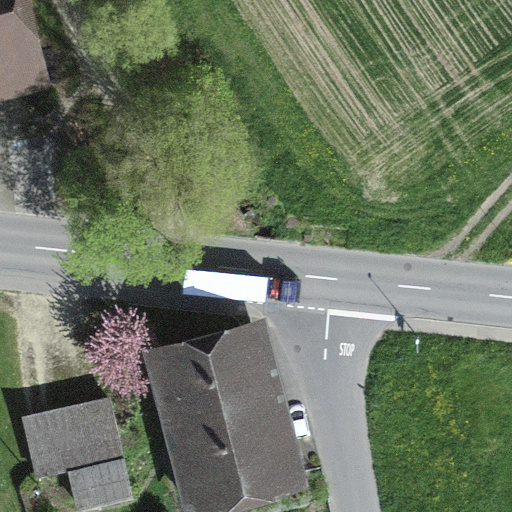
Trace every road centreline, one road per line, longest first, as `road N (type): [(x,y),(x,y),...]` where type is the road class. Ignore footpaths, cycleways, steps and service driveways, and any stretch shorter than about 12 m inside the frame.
road 1 (secondary): [(331,278),(0,242)]
road 2 (track): [(77,0),(226,235),(261,271)]
road 3 (unclassified): [(355,511),(327,374),(331,278)]
road 4 (secondary): [(511,297),(331,278)]
road 5 (track): [(428,288),(511,195)]
